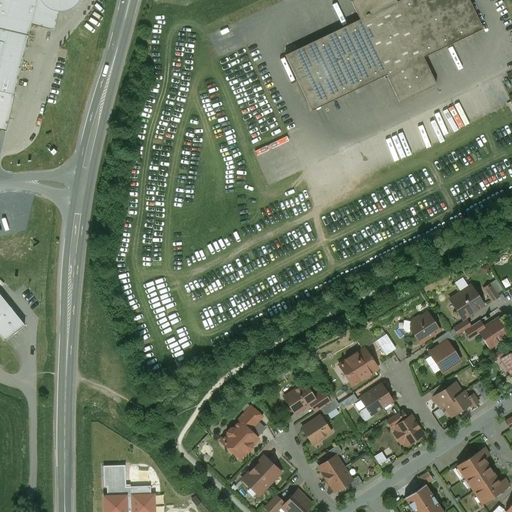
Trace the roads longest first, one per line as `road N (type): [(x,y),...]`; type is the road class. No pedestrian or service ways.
road 1 (tertiary): [(81,190),(66,359),(64,511)]
road 2 (tertiary): [(129,0),(81,190)]
road 3 (unclassified): [(0,376),(30,394),(32,491),(23,511)]
